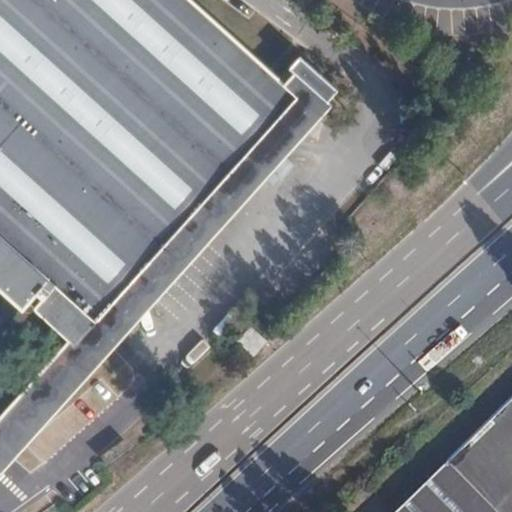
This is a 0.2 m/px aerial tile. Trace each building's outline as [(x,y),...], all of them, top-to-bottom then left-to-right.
[(39,308),(83,348),(95,359),(317,112),(284,83),(191,0),(0,0),(0,288),(22,309),(48,280),(57,288),(39,308)] [(289,68),(295,73),(327,101),(338,88),(301,55),(289,68)] [(295,73),(284,83),(317,112),(327,101),(295,73)] [(240,340),(246,346),(259,334),(252,328),(240,340)] [(259,334),(246,346),(254,354),(266,341),(259,334)] [(0,465),(81,375),(70,364),(62,357),(0,425),(0,465)] [(511,511),(511,395),(393,511),(511,511)] [(8,482),(0,490),(0,511),(27,511),(34,505),(8,482)]
